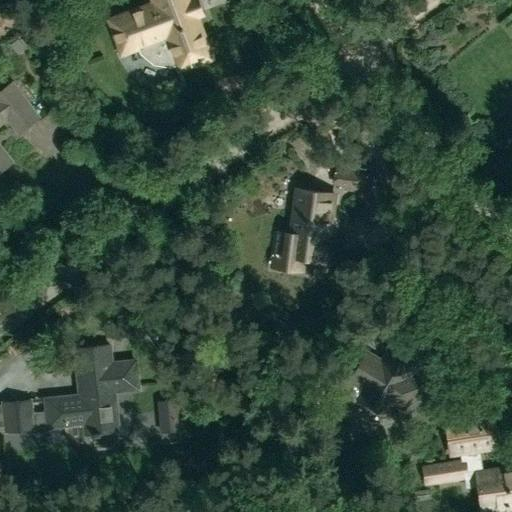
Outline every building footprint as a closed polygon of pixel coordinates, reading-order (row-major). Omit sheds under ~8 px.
[(172,56),(178,54),(182,66),(212,54),(191,0),(156,0),(158,2),(113,19),(126,53),(148,44),(151,50),(160,59),(172,56)] [(37,116),(12,83),(0,91),(0,169),(11,161),(0,145),(0,122),(8,116),(19,130),(37,116)] [(336,169),(335,181),(337,182),(336,187),(356,191),(357,187),(371,190),(373,175),(336,169)] [(288,252),(289,252),(287,262),(302,265),(304,255),(322,257),(327,220),(329,220),(333,194),(308,190),(304,216),(294,214),(288,252)] [(133,361),(110,364),(108,346),(75,349),(77,368),(84,367),(87,394),(45,399),(47,411),(48,425),(64,424),(66,431),(71,436),(78,439),(85,440),(84,434),(117,430),(113,392),(137,389),(133,361)] [(407,371),(382,353),(373,365),(360,355),(343,379),(356,389),(347,401),(373,419),(381,407),(395,417),(412,393),(411,392),(409,394),(397,385),(407,371)] [(48,425),(47,411),(34,412),(32,397),(1,400),(4,432),(35,429),(35,427),(48,425)] [(495,414),(444,421),(449,457),(501,449),(495,414)] [(461,458),(421,465),(425,486),(464,479),(461,458)] [(511,502),(511,468),(480,473),(485,507),(511,502)]
